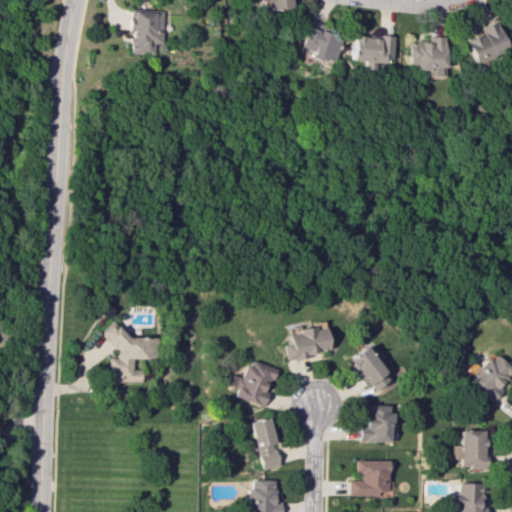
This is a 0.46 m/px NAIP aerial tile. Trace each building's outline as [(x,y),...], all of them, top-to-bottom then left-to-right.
[(287,7),(286,0),(256,0),(257,1),(261,0),(263,11),(287,7)] [(158,11),(129,10),(129,23),(125,22),(124,52),(148,53),(148,42),(157,43),(158,11)] [(475,26),(478,34),(460,39),(468,64),(503,53),(493,20),(475,26)] [(327,63),(338,33),(304,21),(295,46),(308,51),(306,56),(327,63)] [(387,58),(388,37),(347,34),(346,60),(358,60),(358,69),(368,69),(369,63),(377,63),(377,58),(387,58)] [(439,36),(423,36),(423,42),(403,41),(403,68),(421,68),(421,77),(439,77),(439,36)] [(280,358),(324,353),(320,325),(292,329),(293,334),(284,335),(285,343),(278,344),(280,358)] [(104,381),(138,382),(139,369),(129,369),(129,358),(152,358),(152,335),(107,334),(107,326),(97,326),(97,337),(86,337),(85,357),(101,358),(101,346),(113,346),(112,358),(105,358),(104,381)] [(359,388),(365,384),(369,389),(384,379),(361,345),(340,359),(359,388)] [(463,381),(483,400),(509,372),(489,353),(463,381)] [(229,396),(258,406),(270,368),(243,359),(236,377),(226,373),(223,384),(232,387),(229,396)] [(387,405),(361,404),(360,424),(355,424),(355,441),(386,442),(387,405)] [(275,465),(264,416),(246,420),(257,469),(275,465)] [(479,467),(479,429),(454,429),(455,444),(446,444),(446,457),(454,457),(454,468),(479,467)] [(345,495),(387,495),(387,481),(383,481),(384,460),(353,459),(353,480),(345,480),(345,495)] [(272,479),(246,479),(246,501),(249,501),(248,511),(277,511),(278,501),(272,501),(272,479)] [(475,511),(476,483),(453,482),(452,493),(447,493),(447,505),(452,505),(451,511),(475,511)]
